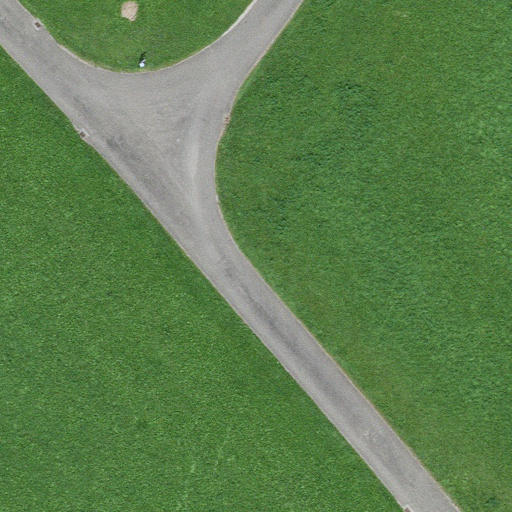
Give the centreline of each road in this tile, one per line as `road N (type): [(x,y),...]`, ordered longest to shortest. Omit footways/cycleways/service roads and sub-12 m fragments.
road 1 (unclassified): [(132,153),(432,511)]
road 2 (unclassified): [(293,0),(210,90),(132,153)]
road 3 (unclassified): [(0,1),(132,153)]
